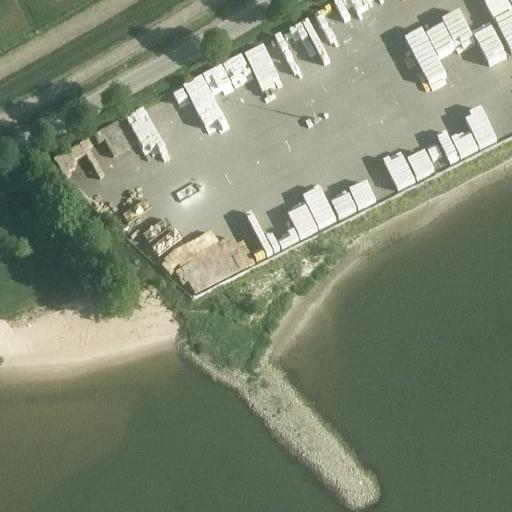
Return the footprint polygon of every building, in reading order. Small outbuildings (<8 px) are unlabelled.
[(331,0),(241,44),(263,88),(305,67),(291,40),(312,30),(322,50),(342,40),(333,22),(354,12),(362,27),(392,12),(426,6),(424,0),(331,0)] [(437,69),(460,60),(449,35),(469,27),(487,68),(511,57),(511,10),(507,0),(476,0),(418,25),(437,69)] [(213,76),(133,113),(139,127),(166,114),(191,169),(228,152),(201,93),(217,85),(213,76)] [(511,138),(511,111),(502,115),(494,98),(475,107),(478,115),(459,123),(468,142),(442,153),(437,143),(424,149),(435,173),(511,138)] [(376,205),(416,186),(399,149),(359,168),(376,205)] [(191,297),(355,215),(342,188),(323,197),(320,191),(280,211),(275,201),(244,216),(252,232),(177,269),(191,297)]
